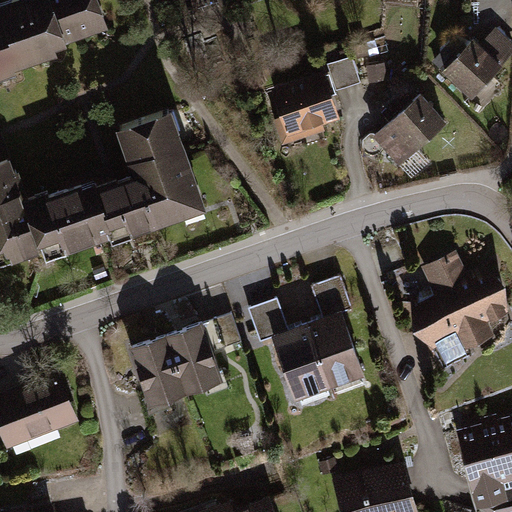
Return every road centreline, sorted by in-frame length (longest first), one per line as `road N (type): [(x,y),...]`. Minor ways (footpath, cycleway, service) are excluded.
road 1 (residential): [(87,310),(422,202),(478,200),(511,232)]
road 2 (residential): [(87,310),(117,416),(125,511)]
